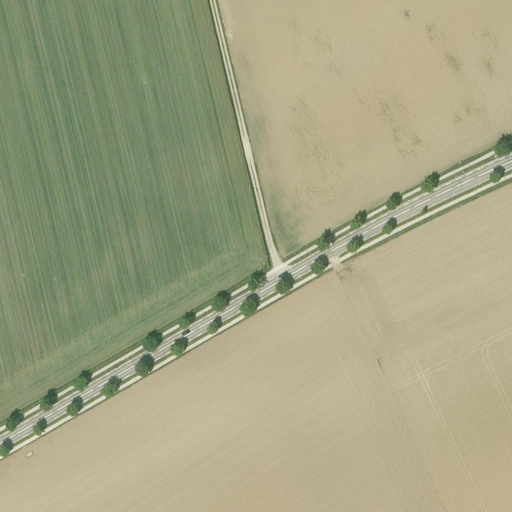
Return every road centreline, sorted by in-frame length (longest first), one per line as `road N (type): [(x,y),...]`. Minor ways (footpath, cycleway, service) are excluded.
road 1 (tertiary): [(0,444),(383,222),(511,161)]
road 2 (track): [(284,279),(268,242),(211,0)]
